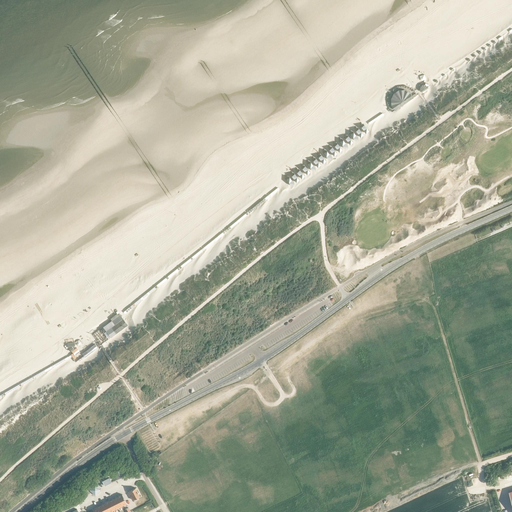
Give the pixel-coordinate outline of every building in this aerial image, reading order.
[(413,97),(410,92),(409,92),(408,91),(407,91),(407,90),(406,90),(405,90),(404,90),(403,90),(402,90),(401,90),(400,90),(399,90),(398,91),(397,91),(396,91),(396,92),(395,93),(394,93),(393,94),(393,95),(392,95),(392,96),(391,97),(391,98),(391,99),(391,100),(390,101),(390,102),(390,103),(390,104),(395,110),(413,97)] [(122,319),(106,331),(110,335),(126,323),(122,319)] [(97,347),(95,344),(82,354),(84,357),(97,347)] [(117,479),(124,475),(120,467),(113,470),(117,479)] [(140,496),(135,487),(128,491),(133,499),(140,496)] [(117,496),(122,506),(126,504),(122,494),(117,496)] [(122,506),(117,496),(113,498),(118,508),(122,506)] [(118,508),(113,498),(109,500),(114,510),(118,508)] [(107,508),(109,511),(110,511),(114,510),(109,500),(100,505),(103,510),(107,508)]
